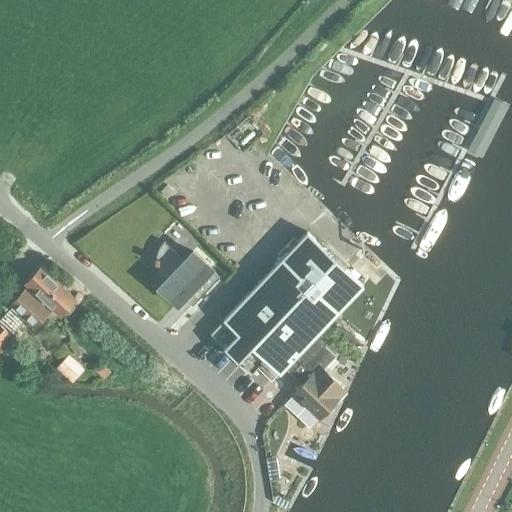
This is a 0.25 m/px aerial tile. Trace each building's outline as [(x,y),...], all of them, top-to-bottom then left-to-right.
[(305,230),(208,331),(250,371),(264,357),(279,370),(298,351),(318,329),(361,284),(305,230)] [(162,276),(165,280),(160,285),(178,302),(189,291),(198,299),(220,276),(193,251),(185,259),(164,241),(162,243),(160,246),(158,250),(157,253),(157,257),(156,257),(155,263),(156,263),(157,268),(159,272),(162,276)] [(21,285),(24,288),(9,304),(33,325),(51,306),(59,314),(62,311),(63,312),(67,312),(73,305),(73,302),(71,301),(74,298),(39,265),(21,285)] [(0,346),(13,333),(0,321),(0,346)] [(316,368),(294,392),(320,417),(345,390),(323,368),(336,355),(325,343),(329,340),(318,329),(298,351),(316,368)] [(86,368),(69,353),(57,366),(73,381),(86,368)]
